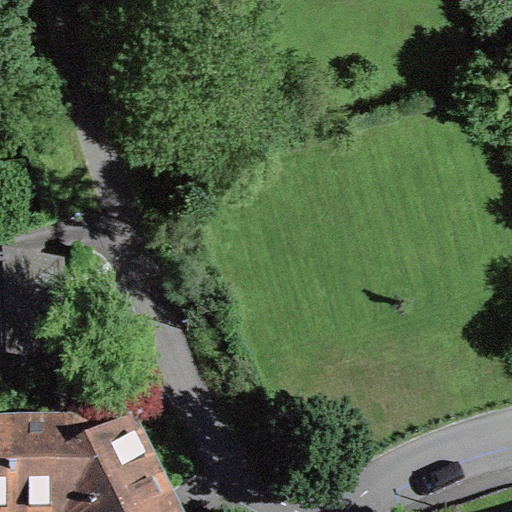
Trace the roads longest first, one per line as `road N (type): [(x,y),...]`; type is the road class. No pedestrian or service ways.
road 1 (residential): [(54,0),(113,227),(237,480),(290,511)]
road 2 (residential): [(345,511),(413,472),(511,440)]
